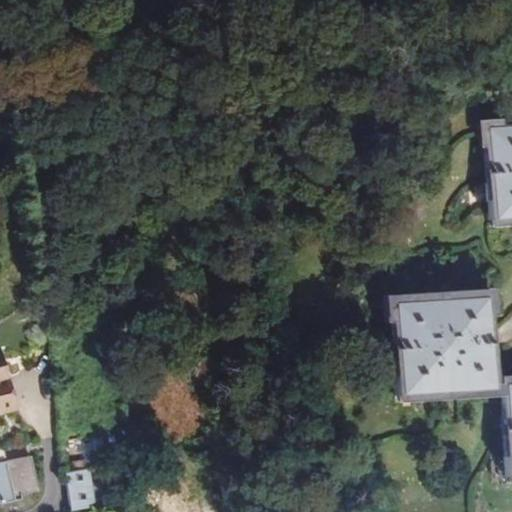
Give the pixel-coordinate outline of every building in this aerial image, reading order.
[(511,122),(484,124),(489,218),(511,216),(511,122)] [(398,394),(494,388),(488,295),(392,301),(398,394)] [(2,346),(0,346),(0,409),(15,407),(2,346)] [(511,380),(503,381),(509,475),(511,475),(511,380)] [(135,511),(131,455),(114,458),(117,509),(124,509),(124,511),(135,511)] [(0,500),(35,497),(31,458),(0,461),(0,500)] [(83,473),(66,474),(70,511),(84,511),(85,511),(83,473)] [(204,511),(202,506),(200,507),(196,498),(178,504),(181,511),(204,511)]
